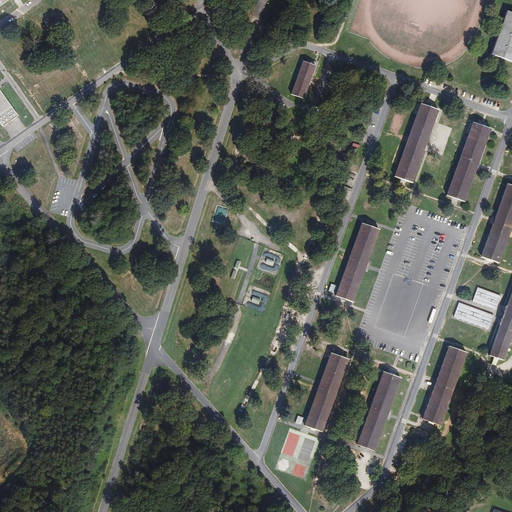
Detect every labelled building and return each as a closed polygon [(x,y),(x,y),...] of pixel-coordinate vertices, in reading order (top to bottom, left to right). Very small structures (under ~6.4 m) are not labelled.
[(0,0),(0,9),(12,0),(0,0)] [(511,13),(507,12),(491,57),(511,63),(511,13)] [(290,95),(305,100),(317,65),(302,60),(290,95)] [(0,125),(2,128),(18,117),(0,91),(0,125)] [(412,185),(437,111),(420,105),(394,179),(412,185)] [(471,124),(445,199),(465,205),(491,130),(471,124)] [(499,265),(511,227),(511,187),(505,185),(479,259),(499,265)] [(218,207),(213,220),(223,223),(227,210),(218,207)] [(352,305),(378,232),(360,225),(334,299),(352,305)] [(328,291),(335,294),(337,287),(330,284),(328,291)] [(477,287),(472,302),(495,310),(500,295),(477,287)] [(511,291),(489,359),(502,363),(511,334),(511,291)] [(487,330),(492,315),(458,303),(453,318),(487,330)] [(448,345),(421,422),(440,428),(467,352),(448,345)] [(320,435),(347,358),(328,351),(301,429),(320,435)] [(374,454),(401,378),(382,372),(356,447),(374,454)] [(303,419),(297,416),(294,424),(300,426),(303,419)]
